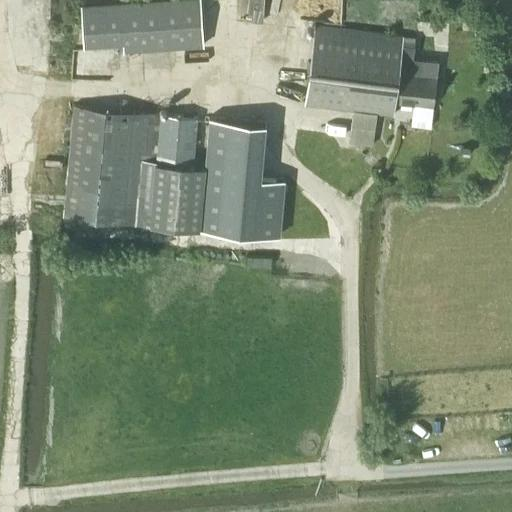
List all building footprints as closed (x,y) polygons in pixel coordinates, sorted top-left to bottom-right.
[(201,0),(117,0),(82,3),(84,44),(123,41),(123,50),(205,44),(201,0)] [(240,0),(242,18),(265,16),(263,0),(240,0)] [(396,100),(433,104),(438,60),(413,57),(416,37),(314,25),(304,103),(394,114),(396,100)] [(205,163),(194,162),(199,116),(74,104),(63,215),(152,224),(199,228),(205,163)] [(376,113),(352,110),(349,140),(373,143),(376,113)] [(279,235),(284,179),(260,177),(265,121),(209,116),(205,163),(199,228),(242,232),(279,235)] [(332,172),(325,175),(329,184),(336,180),(332,172)]
